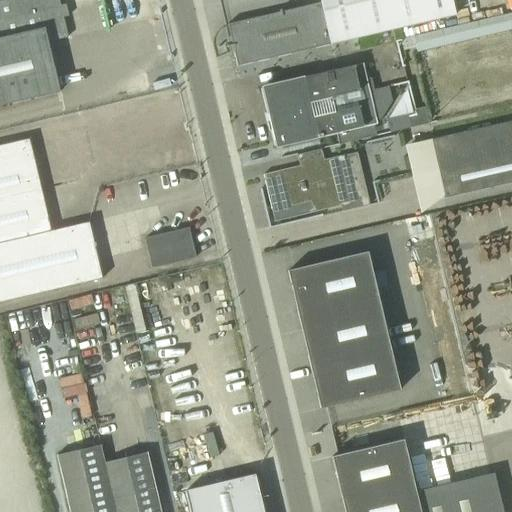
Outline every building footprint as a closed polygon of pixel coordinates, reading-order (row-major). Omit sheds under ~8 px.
[(59,0),(4,0),(0,1),(0,106),(59,92),(48,42),(68,37),(63,18),(68,16),(66,4),(61,6),(59,0)] [(455,15),(451,0),(320,0),(321,3),(255,19),(229,25),(238,66),(259,61),(331,43),(455,15)] [(417,52),(511,29),(511,13),(413,37),(417,52)] [(378,124),(364,63),(264,87),(278,148),(310,140),(303,110),(311,109),(318,138),(336,134),(339,144),(376,135),(374,125),(378,124)] [(408,117),(411,127),(429,123),(425,107),(414,110),(415,115),(408,117)] [(446,198),(511,182),(511,121),(412,145),(418,172),(438,167),(446,198)] [(0,302),(102,279),(89,222),(51,231),(29,139),(0,145),(0,302)] [(349,204),(338,157),(324,161),(321,150),(297,155),(298,157),(307,154),(310,164),(263,175),(271,208),(313,198),(316,212),(349,204)] [(196,258),(189,228),(145,239),(152,268),(196,258)] [(400,390),(368,252),(288,271),(321,409),(400,390)] [(373,262),(379,289),(419,281),(414,255),(400,258),(400,256),(373,262)] [(332,457),(344,511),(419,511),(415,492),(403,440),(332,457)] [(161,511),(148,454),(106,464),(102,446),(58,456),(70,511),(161,511)] [(419,511),(503,511),(494,474),(415,492),(419,511)] [(191,490),(186,491),(190,511),(263,511),(255,475),(250,476),(191,490)]
